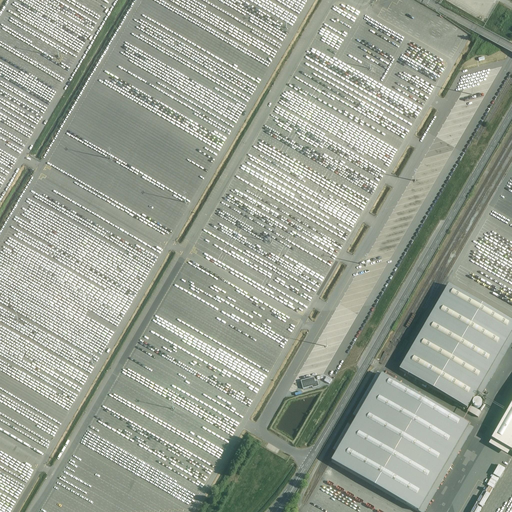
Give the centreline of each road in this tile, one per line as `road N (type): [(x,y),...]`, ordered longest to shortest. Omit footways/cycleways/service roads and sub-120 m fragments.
road 1 (unclassified): [(331,0),(56,474)]
road 2 (unclassified): [(303,321),(453,62),(343,0)]
road 3 (unclassified): [(511,112),(368,359)]
road 4 (unclassified): [(0,237),(136,0)]
road 5 (unclassified): [(192,511),(303,321)]
road 6 (unclassified): [(368,359),(274,511)]
road 7 (unclassified): [(368,359),(477,424)]
